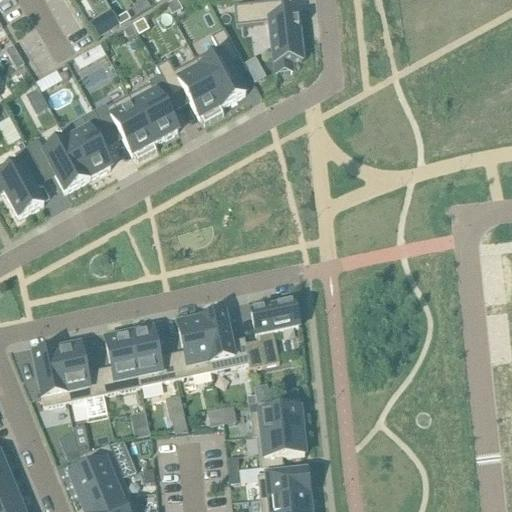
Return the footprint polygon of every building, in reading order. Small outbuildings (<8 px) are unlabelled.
[(144,2),(133,8),(138,17),(149,10),(144,2)] [(176,2),(165,8),(171,18),(181,13),(176,2)] [(284,22),(282,4),(234,9),(237,29),(269,25),(274,69),(275,69),(276,77),(292,75),(291,67),(302,66),(297,21),(284,22)] [(100,19),(89,25),(98,41),(99,41),(106,36),(109,35),(120,28),(116,21),(111,12),(100,19)] [(126,15),(116,21),(120,28),(130,22),(126,15)] [(143,21),(133,27),(138,38),(149,32),(143,21)] [(132,28),(123,33),(128,42),(137,37),(132,28)] [(222,111),(245,98),(230,70),(240,64),(224,33),(212,40),(217,51),(196,63),(222,111)] [(13,49),(5,54),(11,63),(19,59),(13,49)] [(100,49),(91,54),(96,65),(106,60),(100,49)] [(19,59),(11,63),(17,73),(24,68),(19,59)] [(173,101),(184,95),(199,123),(201,122),(204,128),(224,118),(220,112),(222,111),(196,63),(174,74),(168,64),(156,71),(161,79),(173,101)] [(255,69),(247,73),(255,87),(263,82),(255,69)] [(55,74),(36,86),(42,97),(68,82),(64,74),(58,78),(55,74)] [(155,148),(178,135),(162,106),(173,101),(161,79),(149,85),(150,87),(129,99),(155,148)] [(38,93),(26,100),(37,119),(49,112),(38,93)] [(154,148),(155,148),(129,99),(107,111),(106,109),(94,115),(106,137),(116,132),(132,160),(134,159),(138,165),(157,154),(154,148)] [(94,115),(61,133),(65,140),(67,144),(66,145),(88,185),(89,184),(111,172),(95,143),(106,137),(94,115)] [(65,197),(88,185),(66,145),(67,144),(65,140),(42,152),(39,146),(27,152),(39,174),(49,168),(65,197)] [(44,209),(28,180),(39,174),(27,152),(15,159),(16,161),(0,169),(0,197),(4,196),(19,222),(44,209)] [(278,307),(279,310),(251,316),(257,345),(245,348),(250,368),(248,368),(249,373),(279,367),(273,337),(299,332),(293,307),(288,308),(288,305),(278,307)] [(225,319),(202,324),(213,376),(248,368),(250,368),(245,348),(244,343),(231,346),(225,319)] [(177,384),(213,376),(202,324),(178,329),(184,356),(171,358),(177,384)] [(177,384),(171,358),(159,361),(153,335),(129,340),(140,391),(177,384)] [(140,391),(129,340),(105,345),(111,371),(98,374),(104,399),(140,391)] [(98,374),(86,377),(80,350),(56,355),(67,407),(104,399),(98,374)] [(40,355),(41,359),(33,360),(44,412),(67,407),(56,355),(50,357),(49,354),(40,355)] [(297,393),(288,395),(290,404),(300,403),(297,393)] [(256,400),(248,401),(248,408),(257,407),(256,400)] [(259,408),(249,409),(250,417),(252,442),(257,441),(302,436),(299,412),(277,414),(276,406),(271,406),(258,407),(259,408)] [(233,410),(221,413),(224,428),(237,426),(233,410)] [(184,420),(171,423),(174,433),(186,431),(184,420)] [(85,429),(73,432),(74,436),(77,451),(80,460),(85,459),(90,457),(85,429)] [(148,431),(134,434),(135,442),(150,439),(148,431)] [(257,441),(260,473),(266,472),(266,471),(283,470),(282,462),(304,459),(302,436),(257,441)] [(90,471),(69,479),(78,501),(123,483),(136,477),(123,446),(109,449),(90,457),(85,459),(90,471)] [(77,451),(65,456),(68,465),(80,460),(77,451)] [(229,475),(239,474),(238,461),(228,462),(229,475)] [(266,471),(266,472),(267,479),(257,480),(260,504),(308,499),(306,475),(284,477),(283,470),(266,471)] [(153,473),(143,474),(145,487),(154,486),(153,473)] [(239,474),(229,475),(231,488),(241,487),(239,474)] [(0,506),(16,500),(7,479),(0,481),(0,506)] [(82,511),(111,511),(131,504),(123,483),(78,501),(82,511)] [(260,504),(260,511),(309,511),(308,499),(260,504)] [(0,506),(0,511),(21,511),(16,500),(0,506)]
